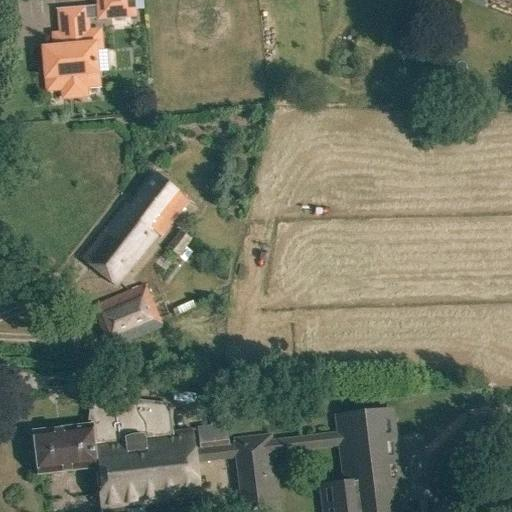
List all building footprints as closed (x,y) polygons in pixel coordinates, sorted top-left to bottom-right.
[(96,0),(98,23),(138,19),(136,0),(96,0)] [(59,9),(61,34),(53,35),(54,48),(43,49),(47,91),(62,89),(63,98),(87,96),(85,84),(98,82),(95,51),(101,51),(100,31),(88,32),(85,6),(59,9)] [(83,256),(119,288),(162,239),(163,239),(196,203),(163,178),(135,210),(129,205),(83,256)] [(162,328),(144,286),(93,307),(110,350),(162,328)] [(34,437),(32,441),(33,447),(35,450),(36,458),(35,462),(36,468),(38,470),(39,475),(96,468),(101,511),(117,511),(129,511),(141,511),(141,509),(201,502),(196,463),(235,458),(242,511),(280,511),(273,454),(340,446),(345,484),(321,487),(324,511),(402,511),(390,411),(337,417),(339,434),(271,442),(271,436),(233,440),(234,447),(229,447),(227,426),(197,430),(200,451),(195,451),(192,430),(173,433),(170,410),(153,412),(152,403),(91,396),(88,422),(90,422),(91,426),(81,427),(77,426),(71,426),(68,429),(33,433),(34,437)]
